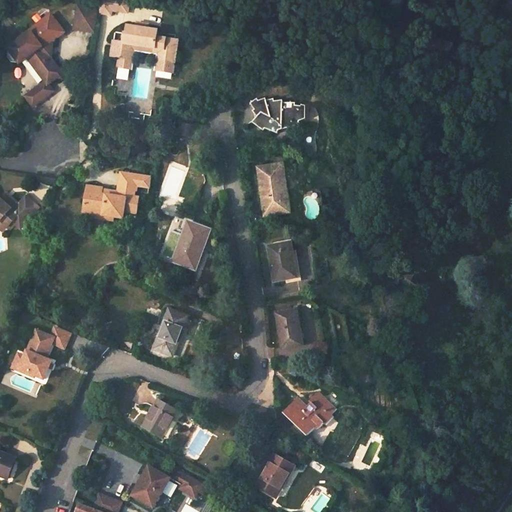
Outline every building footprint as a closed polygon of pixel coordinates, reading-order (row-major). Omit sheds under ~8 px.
[(93,31),(97,12),(109,15),(110,10),(122,12),(124,0),(98,0),(97,8),(78,5),(74,28),(93,31)] [(24,94),(32,103),(45,93),(46,91),(47,89),(47,88),(47,85),(47,83),(46,82),(55,75),(59,75),(60,67),(56,67),(46,53),(48,41),(53,37),(51,35),(62,27),(51,13),(40,21),(43,24),(31,34),(29,31),(8,47),(7,55),(11,60),(19,61),(26,56),(43,79),(24,94)] [(110,57),(118,58),(116,68),(129,70),(132,50),(132,46),(162,50),(159,72),(172,73),(176,41),(155,38),(156,31),(145,30),(134,28),(124,27),(123,34),(121,34),(120,43),(110,42),(110,57)] [(155,71),(159,72),(162,50),(132,46),(132,50),(157,54),(155,71)] [(197,100),(210,100),(211,92),(209,92),(209,90),(200,89),(200,91),(199,91),(197,100)] [(258,120),(255,125),(265,131),(266,129),(277,133),(279,129),(293,127),(293,123),(301,122),(304,106),(267,98),(252,105),(256,111),(253,115),(258,120)] [(177,136),(190,138),(192,128),(178,126),(177,136)] [(258,169),(265,217),(290,214),(283,165),(258,169)] [(136,197),(132,196),(133,190),(134,190),(135,185),(149,188),(150,177),(122,171),(118,191),(108,189),(107,194),(100,192),(101,187),(86,184),(81,210),(120,217),(122,210),(133,213),(136,197)] [(0,199),(3,202),(9,196),(7,194),(2,189),(0,191),(0,199)] [(0,215),(2,213),(7,218),(13,212),(15,213),(23,221),(35,207),(35,205),(24,195),(16,203),(9,196),(3,202),(0,199),(0,215)] [(0,229),(0,230),(9,220),(15,225),(16,225),(18,227),(23,221),(15,213),(13,212),(7,218),(2,213),(0,215),(0,229)] [(170,261),(194,270),(210,232),(187,222),(170,261)] [(268,248),(274,282),(296,279),(291,251),(289,251),(287,244),(268,248)] [(418,287),(415,276),(406,278),(408,289),(418,287)] [(151,348),(170,355),(186,315),(166,307),(151,348)] [(282,349),(303,346),(297,311),(277,314),(282,349)] [(41,378),(48,360),(42,357),(50,337),(32,329),(17,368),(41,378)] [(311,404),(308,407),(299,398),(285,413),(309,436),(317,427),(320,429),(324,425),(326,427),(334,419),(332,417),(338,412),(319,393),(309,402),(311,404)] [(142,428),(161,439),(177,411),(158,400),(142,428)] [(0,475),(8,479),(15,459),(0,452),(0,475)] [(257,487),(276,499),(294,467),(275,456),(257,487)] [(134,496),(156,508),(173,479),(151,467),(134,496)] [(177,470),(173,479),(184,485),(189,476),(177,470)] [(205,485),(189,476),(184,485),(181,490),(197,499),(205,485)] [(96,509),(103,511),(120,511),(124,503),(101,494),(96,509)] [(103,511),(96,509),(81,503),(77,511),(103,511)]
